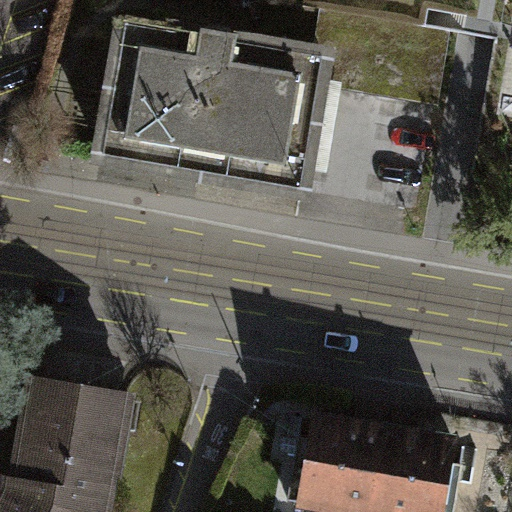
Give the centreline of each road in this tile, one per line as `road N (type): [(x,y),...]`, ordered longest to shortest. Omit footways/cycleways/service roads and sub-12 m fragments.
road 1 (tertiary): [(511,327),(253,282)]
road 2 (tertiary): [(253,282),(0,241)]
road 3 (residential): [(174,511),(237,366),(253,282)]
